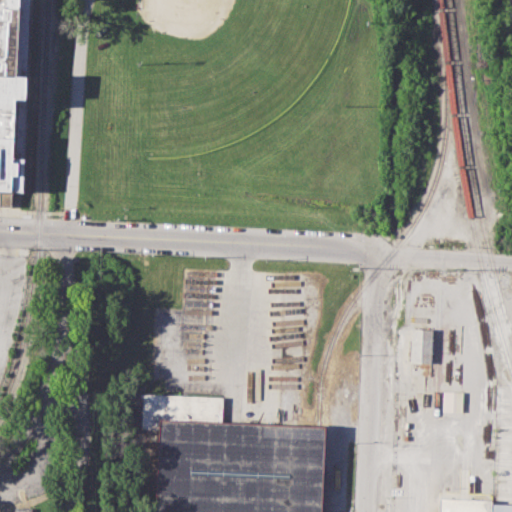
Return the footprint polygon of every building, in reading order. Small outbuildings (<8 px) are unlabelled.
[(0,0),(0,190),(22,191),(23,157),(29,0),(0,0)] [(410,326),(432,327),(431,362),(409,361),(410,326)] [(442,411),(462,411),(462,391),(443,391),(442,411)] [(157,511),(161,430),(140,429),(142,393),(222,397),(221,422),(328,426),(324,511),(157,511)] [(440,511),(441,498),(495,501),(494,505),(493,511),(440,511)]
